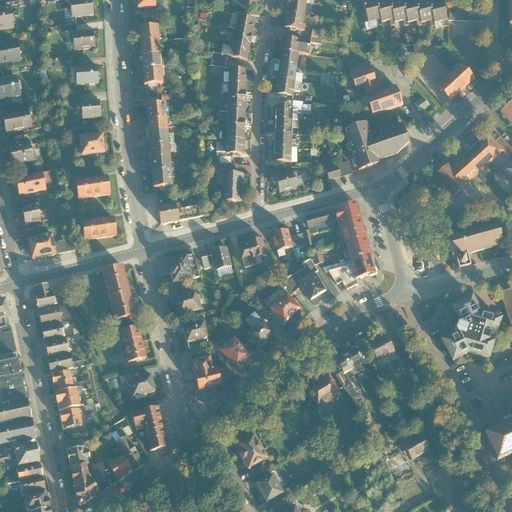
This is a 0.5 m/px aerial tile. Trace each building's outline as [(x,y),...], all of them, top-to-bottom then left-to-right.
[(92,0),(70,0),(73,19),(95,17),(92,0)] [(156,0),(137,0),(137,9),(156,8),(156,0)] [(259,0),(242,0),(241,7),(258,9),(259,0)] [(290,0),(288,14),(305,16),(308,2),(293,0),(290,0)] [(361,0),(367,23),(377,20),(379,26),(383,25),(382,23),(377,0),(376,0),(361,0)] [(377,0),(382,23),(390,21),(392,26),(396,25),(395,22),(389,0),(377,0)] [(389,0),(395,22),(403,20),(405,26),(410,25),(409,23),(403,0),(389,0)] [(410,0),(403,0),(409,23),(417,21),(418,26),(423,25),(422,23),(416,0),(412,0),(410,1),(410,0)] [(416,0),(422,23),(430,21),(432,26),(436,25),(436,23),(429,0),(424,0),(423,0),(416,0)] [(436,0),(429,0),(436,23),(443,21),(445,27),(450,25),(443,0),(439,0),(437,1),(436,0)] [(13,7),(0,9),(0,31),(16,29),(13,7)] [(486,11),(451,9),(450,20),(485,22),(486,11)] [(303,30),(305,16),(288,14),(286,28),(303,30)] [(255,19),(238,17),(236,30),(253,32),(255,19)] [(140,28),(140,41),(160,40),(159,26),(140,28)] [(95,30),(74,33),(76,52),(98,49),(95,30)] [(233,43),(251,45),(253,32),(236,30),(233,43)] [(284,38),(282,52),(300,54),(310,54),(311,45),(302,44),(303,40),(284,38)] [(160,40),(140,41),(141,55),(162,53),(160,40)] [(19,42),(0,46),(0,64),(23,60),(19,42)] [(248,60),(251,45),(233,43),(232,47),(223,45),(222,54),(227,55),(230,56),(230,57),(248,60)] [(451,101),(477,79),(449,49),(437,59),(452,74),(438,86),(451,101)] [(282,52),(280,66),(298,68),(300,54),(282,52)] [(162,53),(141,55),(143,69),(163,67),(162,53)] [(227,55),(222,54),(213,53),(210,65),(225,68),(227,55)] [(84,67),(78,67),(79,86),(101,84),(99,66),(93,66),(93,62),(83,63),(84,67)] [(377,81),(371,64),(350,71),(357,90),(363,87),(374,115),(402,104),(396,86),(382,90),(379,81),(377,81)] [(295,83),(298,68),(280,66),(278,80),(295,83)] [(163,67),(143,69),(144,85),(164,84),(163,67)] [(229,69),(229,83),(247,83),(247,69),(229,69)] [(17,77),(0,80),(0,98),(0,100),(21,95),(17,77)] [(295,83),(278,80),(276,94),(294,96),(295,83)] [(229,83),(229,96),(246,96),(247,83),(229,83)] [(229,96),(228,112),(246,112),(246,96),(229,96)] [(413,104),(418,111),(427,106),(422,98),(413,104)] [(102,101),(83,103),(84,120),(103,119),(102,101)] [(146,104),(148,119),(168,117),(166,102),(146,104)] [(511,102),(498,115),(511,129),(511,102)] [(275,106),(275,119),(293,119),(293,106),(275,106)] [(29,109),(4,115),(8,133),(33,128),(29,109)] [(228,112),(228,125),(246,125),(246,112),(228,112)] [(168,117),(148,119),(149,132),(169,131),(168,117)] [(293,119),(275,119),(275,133),(293,133),(293,119)] [(350,135),(345,137),(358,172),(379,164),(378,161),(377,158),(371,143),(364,123),(348,129),(350,135)] [(228,125),(227,139),(245,140),(246,125),(228,125)] [(380,140),(371,143),(377,158),(395,152),(407,141),(401,125),(378,133),(380,140)] [(169,131),(149,132),(150,146),(170,144),(169,131)] [(293,147),(293,133),(275,133),(274,147),(293,147)] [(454,162),(433,180),(452,200),(504,155),(511,162),(501,171),(511,182),(511,148),(502,138),(498,142),(488,133),(455,163),(454,162)] [(103,134),(79,137),(81,156),(105,154),(103,134)] [(245,140),(227,139),(227,154),(245,154),(245,140)] [(32,142),(11,147),(15,166),(36,161),(32,142)] [(170,144),(150,146),(151,159),(171,157),(170,144)] [(293,162),(293,147),(274,147),(274,162),(293,162)] [(171,157),(151,159),(152,172),(173,171),(171,157)] [(349,164),(327,170),(330,180),(352,174),(349,164)] [(173,171),(152,172),(154,188),(174,186),(173,171)] [(45,173),(19,179),(23,197),(49,191),(45,173)] [(294,173),(276,178),(280,194),(298,189),(294,173)] [(243,202),(244,174),(217,174),(217,184),(222,184),(221,202),(243,202)] [(107,177),(76,181),(78,200),(110,196),(107,177)] [(177,204),(158,208),(161,226),(180,222),(178,210),(177,204)] [(363,218),(359,204),(339,209),(341,214),(336,215),(339,225),(363,218)] [(40,205),(24,208),(28,225),(44,222),(40,205)] [(178,210),(180,222),(203,217),(201,205),(178,210)] [(331,223),(327,211),(306,217),(311,235),(317,233),(315,227),(331,223)] [(114,218),(81,223),(84,241),(116,237),(114,218)] [(345,245),(347,244),(368,239),(363,218),(339,225),(345,245)] [(503,246),(496,221),(444,235),(451,260),(455,258),(457,269),(470,265),(467,255),(503,246)] [(289,231),(273,235),(276,252),(293,249),(291,238),(289,231)] [(309,231),(303,232),(303,234),(306,247),(307,249),(313,248),(309,231)] [(306,247),(303,234),(291,238),(293,249),(293,250),(306,247)] [(55,235),(29,240),(33,260),(60,255),(57,243),(55,235)] [(76,238),(57,243),(60,255),(79,250),(76,238)] [(263,239),(238,245),(245,270),(258,266),(256,258),(267,255),(263,239)] [(373,255),(368,239),(347,244),(351,261),(373,255)] [(232,268),(227,248),(211,252),(216,272),(218,271),(219,277),(231,273),(229,268),(232,268)] [(316,264),(325,262),(323,252),(314,254),(316,264)] [(351,261),(353,265),(329,273),(338,286),(343,283),(347,291),(358,286),(357,281),(378,275),(373,255),(351,261)] [(194,281),(188,257),(167,262),(173,285),(194,281)] [(301,287),(312,303),(328,293),(316,274),(319,273),(311,260),(302,264),(306,270),(283,281),(295,294),(301,287)] [(136,317),(123,267),(102,272),(115,323),(136,317)] [(95,287),(91,275),(57,285),(61,297),(95,287)] [(50,285),(33,289),(37,308),(54,304),(50,285)] [(511,289),(499,294),(511,330),(511,424),(484,436),(495,465),(511,457),(511,490),(510,492),(511,497),(511,289)] [(200,311),(196,294),(176,299),(180,316),(200,311)] [(285,326),(302,310),(288,295),(283,300),(280,297),(274,303),(276,305),(271,310),(285,326)] [(501,320),(480,313),(471,297),(450,308),(458,324),(456,325),(455,329),(454,333),(455,334),(439,342),(451,364),(468,355),(489,362),(496,337),(501,320)] [(0,321),(9,319),(5,299),(0,300),(0,321)] [(58,308),(38,312),(41,327),(61,323),(58,308)] [(263,323),(255,315),(246,324),(253,331),(248,336),(261,349),(276,335),(263,322),(263,323)] [(209,340),(205,323),(183,329),(187,345),(209,340)] [(61,324),(41,328),(44,343),(64,339),(61,324)] [(0,357),(16,354),(10,326),(0,328),(0,357)] [(147,360),(138,328),(120,333),(128,365),(147,360)] [(396,352),(387,337),(370,347),(379,361),(396,352)] [(65,339),(44,343),(48,359),(69,355),(65,339)] [(252,358),(235,340),(228,346),(224,342),(217,349),(238,371),(252,358)] [(366,371),(355,352),(337,363),(343,373),(337,377),(351,401),(364,393),(352,372),(356,370),(359,375),(366,371)] [(69,355),(47,360),(51,375),(73,370),(69,355)] [(216,398),(214,389),(222,387),(219,369),(214,371),(211,358),(192,363),(197,384),(198,390),(196,394),(198,403),(209,406),(216,398)] [(17,360),(0,363),(0,378),(20,374),(17,360)] [(70,372),(51,376),(55,393),(74,390),(70,372)] [(21,375),(0,379),(0,397),(2,406),(26,401),(21,375)] [(151,376),(128,382),(133,400),(156,394),(151,376)] [(343,397),(331,376),(307,389),(320,410),(343,397)] [(76,390),(55,394),(59,413),(80,408),(76,390)] [(0,426),(11,425),(11,427),(31,423),(26,402),(7,406),(8,410),(0,411),(0,426)] [(81,410),(59,415),(63,432),(82,428),(80,416),(97,413),(95,405),(82,409),(81,410)] [(169,450),(159,409),(132,415),(136,432),(144,430),(150,454),(169,450)] [(12,429),(0,431),(0,448),(25,444),(25,446),(35,444),(31,423),(11,427),(12,429)] [(260,443),(254,435),(234,447),(250,473),(270,461),(265,452),(267,451),(262,442),(260,443)] [(431,453),(421,437),(404,447),(413,463),(431,453)] [(145,466),(127,438),(115,445),(123,458),(133,473),(145,466)] [(65,444),(70,470),(85,467),(88,467),(83,441),(65,444)] [(12,449),(17,472),(39,467),(35,447),(27,449),(27,447),(12,449)] [(0,473),(10,471),(6,450),(0,451),(0,473)] [(133,473),(123,458),(109,466),(118,483),(133,473)] [(116,485),(99,460),(91,466),(94,470),(90,472),(104,493),(116,485)] [(5,482),(6,488),(42,481),(39,467),(17,472),(15,472),(17,482),(15,483),(14,480),(5,482)] [(85,467),(70,470),(77,507),(78,508),(79,509),(80,509),(81,509),(82,509),(83,508),(100,497),(88,480),(85,467)] [(285,496),(274,477),(257,488),(267,506),(285,496)] [(180,478),(178,479),(172,482),(168,484),(166,487),(166,489),(165,492),(166,495),(168,497),(170,499),(173,501),(175,501),(178,501),(181,500),(188,494),(189,493),(190,490),(190,488),(189,485),(188,483),(186,481),(184,479),(182,478),(180,478)] [(45,494),(42,481),(6,488),(7,494),(17,492),(16,489),(19,488),(21,499),(45,494)] [(49,511),(46,497),(26,501),(26,502),(23,503),(24,511),(49,511)]
